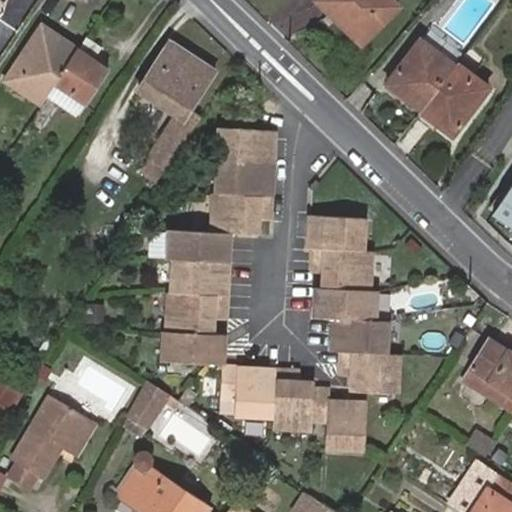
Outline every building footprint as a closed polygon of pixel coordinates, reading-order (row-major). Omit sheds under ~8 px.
[(400,7),(392,0),(318,0),(317,2),(332,16),(339,8),(371,38),(400,7)] [(339,8),(332,16),(363,47),(371,38),(339,8)] [(31,86),(46,95),(54,83),(72,56),(50,42),(54,36),(42,27),(4,82),(25,96),(31,86)] [(102,46),(86,35),(76,50),(72,56),(54,83),(84,104),(103,75),(89,67),(93,61),(102,46)] [(72,56),(76,50),(54,36),(50,42),(72,56)] [(388,86),(422,112),(454,70),(455,69),(422,42),(388,86)] [(169,44),(135,94),(174,119),(139,176),(153,186),(189,130),(181,124),(214,73),(169,44)] [(106,70),(93,61),(89,67),(103,75),(106,70)] [(454,138),(490,90),(473,78),(470,82),(454,70),(422,112),(439,124),(438,126),(454,138)] [(25,96),(40,106),(46,95),(31,86),(25,96)] [(274,130),(220,127),(218,160),(273,163),(274,130)] [(271,196),(273,163),(218,160),(217,193),(271,196)] [(511,187),(494,215),(500,219),(511,227),(511,187)] [(217,193),(214,193),(211,231),(229,232),(258,234),(258,219),(259,211),(270,212),(271,196),(217,193)] [(270,212),(259,211),(258,219),(270,220),(270,212)] [(365,217),(310,215),(308,248),(314,248),(363,250),(365,217)] [(511,234),(511,227),(500,219),(496,224),(511,234)] [(211,231),(169,229),(168,259),(173,260),(228,262),(229,232),(211,231)] [(370,290),(372,251),(363,250),(314,248),(313,265),(324,265),(323,272),(323,287),(370,290)] [(226,295),(228,262),(173,260),(171,292),(226,295)] [(375,320),(376,290),(370,290),(323,287),(316,287),(315,317),(333,318),(375,320)] [(225,312),(226,295),(171,292),(168,292),(166,331),(213,333),(214,319),(214,311),(225,312)] [(225,312),(214,311),(214,319),(225,319),(225,312)] [(386,354),(388,321),(375,320),(333,318),(332,351),(341,351),(386,354)] [(223,364),(224,334),(213,333),(166,331),(164,331),(163,361),(168,361),(208,363),(223,364)] [(397,393),(399,354),(386,354),(341,351),(341,368),(351,368),(351,375),(351,391),(397,393)] [(482,395),(511,413),(511,355),(510,354),(482,395)] [(194,379),(208,363),(168,361),(168,376),(194,379)] [(224,364),(223,364),(221,398),(235,399),(237,367),(224,366),(224,364)] [(0,403),(15,376),(0,367),(0,403)] [(235,399),(235,414),(273,416),(276,370),(238,368),(238,367),(237,367),(235,399)] [(292,371),(276,370),(273,416),(273,427),(312,429),(312,420),(314,389),(314,383),(299,382),(292,382),(292,371)] [(0,410),(9,416),(27,383),(15,376),(0,403),(0,410)] [(153,428),(175,395),(149,378),(129,415),(153,428)] [(330,389),(314,389),(312,420),(327,421),(325,448),(364,449),(367,403),(329,401),(330,389)] [(193,400),(183,393),(179,398),(190,405),(193,400)] [(67,454),(87,422),(47,398),(9,459),(14,462),(37,477),(42,481),(42,480),(61,451),(67,454)] [(235,399),(221,398),(220,413),(235,414),(235,399)] [(94,427),(87,422),(67,454),(74,459),(94,427)] [(475,428),(464,445),(486,459),(497,441),(475,428)] [(132,481),(121,498),(138,510),(141,511),(202,511),(205,508),(149,472),(149,471),(151,471),(152,470),(153,469),(154,467),(155,465),(155,464),(155,462),(155,460),(155,459),(154,457),(153,455),(151,454),(150,453),(148,452),(146,452),(144,452),(141,452),(139,453),(138,454),(136,456),(135,457),(134,459),(134,461),(134,463),(135,465),(135,467),(136,468),(137,470),(138,470),(139,471),(132,481)] [(37,477),(14,462),(5,476),(29,490),(37,477)] [(112,492),(121,498),(132,481),(124,474),(112,492)] [(511,511),(511,487),(496,477),(472,511),(511,511)] [(311,511),(316,505),(304,498),(294,511),(311,511)]
